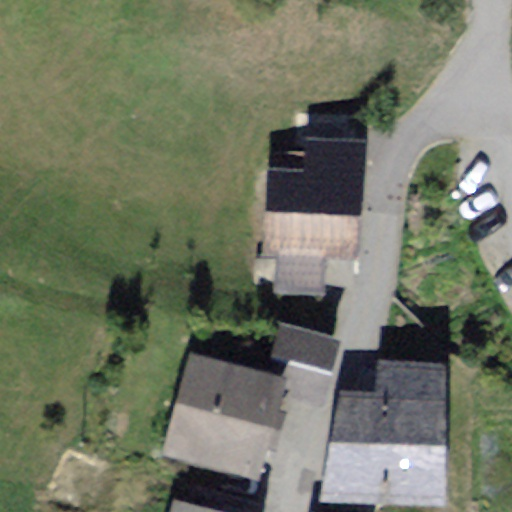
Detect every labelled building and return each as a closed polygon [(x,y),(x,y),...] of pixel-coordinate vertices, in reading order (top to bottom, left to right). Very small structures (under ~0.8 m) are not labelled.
[(356,257),(361,145),(274,141),(269,256),(286,256),(285,284),(330,286),(331,256),(356,257)] [(334,339),(286,322),(274,355),(322,372),(334,339)] [(281,377),(191,354),(165,450),(256,474),(281,377)] [(440,364),(381,360),(379,391),(343,389),(335,495),(430,502),(440,364)] [(222,511),(175,499),(171,511),(222,511)]
